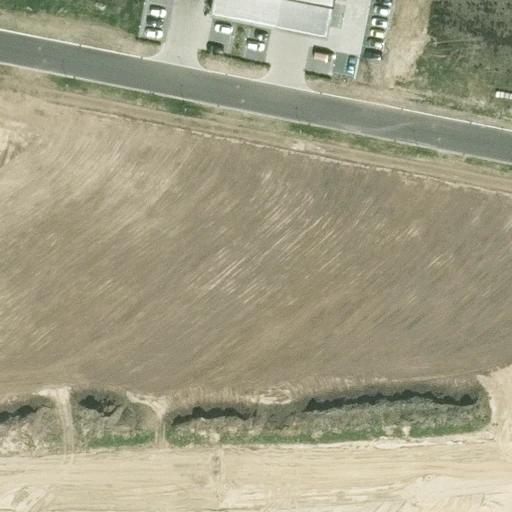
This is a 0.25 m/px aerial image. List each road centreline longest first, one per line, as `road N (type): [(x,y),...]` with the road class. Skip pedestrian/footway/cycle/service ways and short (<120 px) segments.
road 1 (unclassified): [(0,45),(511,145)]
road 2 (unclassified): [(0,495),(511,475)]
